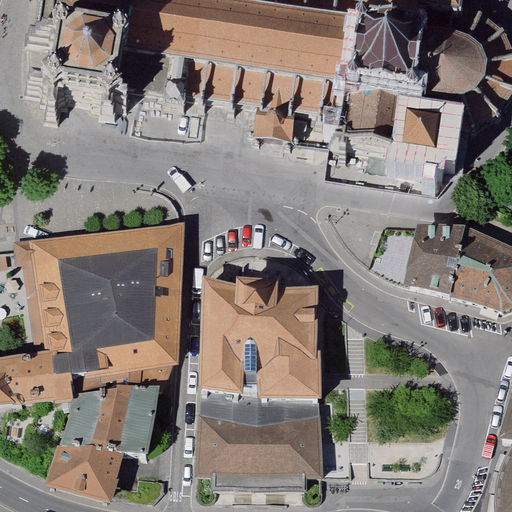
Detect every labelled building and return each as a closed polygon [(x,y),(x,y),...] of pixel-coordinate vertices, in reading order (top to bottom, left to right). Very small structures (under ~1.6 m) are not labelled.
[(438,173),(442,142),(476,141),(498,125),(511,109),(511,45),(511,44),(490,29),(472,24),(475,0),(368,0),(367,5),(329,0),(181,0),(179,13),(131,6),(131,0),(35,0),(35,7),(45,8),(41,33),(33,104),(41,105),(52,124),(63,117),(117,127),(124,76),(170,83),(164,117),(185,121),(186,107),(256,117),(254,144),(293,148),(295,122),(322,126),(324,107),(347,110),(342,162),(438,173)] [(455,302),(469,231),(423,233),(410,291),(455,302)] [(511,250),(507,248),(469,231),(455,302),(487,312),(510,318),(511,317),(511,250)] [(0,417),(73,409),(80,407),(78,386),(111,382),(134,378),(175,372),(182,235),(24,259),(43,372),(0,376),(0,417)] [(209,289),(203,415),(264,432),(322,421),(321,400),(324,400),(321,295),(282,297),(281,291),(245,289),(245,293),(209,289)] [(171,387),(175,372),(134,378),(136,392),(122,390),(122,394),(112,395),(111,382),(78,386),(80,407),(73,409),(75,421),(67,452),(127,459),(151,465),(157,433),(162,398),(168,397),(171,387)] [(321,482),(322,421),(264,432),(203,415),(200,481),(218,481),(217,493),(309,495),(310,482),(321,482)] [(371,477),(419,477),(418,442),(371,442),(371,477)] [(116,504),(127,459),(67,452),(59,450),(50,488),(116,504)] [(511,511),(511,476),(509,482),(503,501),(502,511),(511,511)]
